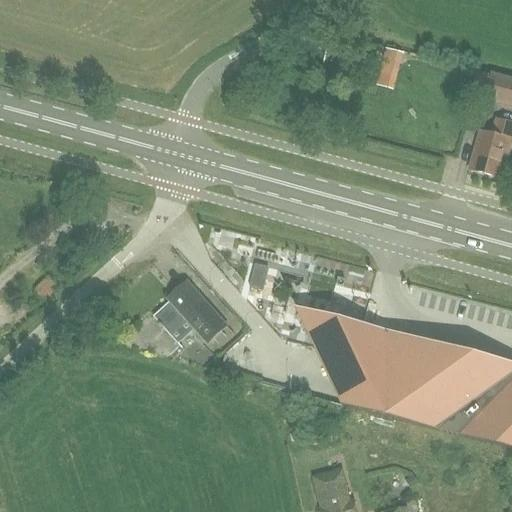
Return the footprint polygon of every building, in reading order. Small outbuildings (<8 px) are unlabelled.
[(375,78),(383,49),(332,36),(324,65),(375,78)] [(388,62),(384,89),(401,92),(405,64),(388,62)] [(511,81),(493,76),(487,100),(511,107),(511,81)] [(496,137),(482,132),(471,171),(500,179),(511,137),(511,121),(501,118),(496,137)] [(55,280),(40,290),(48,303),(63,293),(55,280)] [(179,345),(195,330),(208,345),(228,327),(188,283),(168,300),(170,303),(154,318),(179,345)] [(299,314),(297,309),(294,308),(314,350),(315,349),(323,366),(328,377),(339,400),(342,406),(511,450),(511,374),(511,375),(508,378),(506,379),(504,379),(468,366),(468,365),(459,362),(459,363),(422,350),(422,349),(414,346),(414,347),(395,340),(386,336),(386,337),(376,334),(368,332),(330,322),(321,319),(321,320),(311,317),(299,314)] [(193,354),(202,368),(216,358),(206,344),(193,354)] [(355,511),(353,503),(350,504),(342,472),(314,479),(322,510),(320,511),(355,511)]
